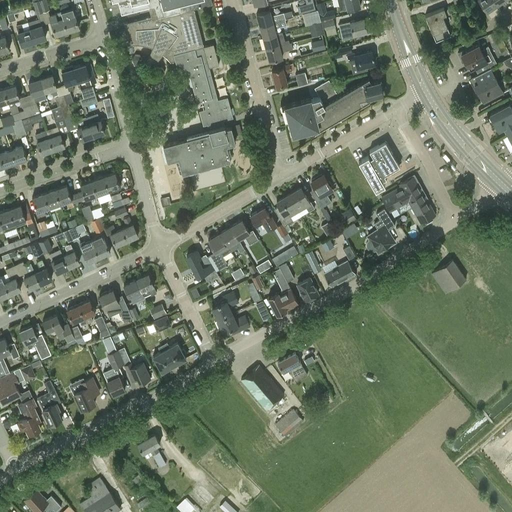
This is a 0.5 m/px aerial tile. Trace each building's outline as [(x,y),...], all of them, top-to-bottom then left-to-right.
[(43,12),(39,0),(33,2),(37,13),(43,12)] [(45,0),(39,0),(43,12),(49,10),(45,0)] [(61,3),(70,1),(69,0),(57,0),(61,11),(63,10),(61,3)] [(201,100),(204,112),(199,113),(203,128),(208,127),(209,131),(163,144),(167,160),(178,157),(182,172),(230,159),(226,144),(235,141),(231,126),(225,127),(223,120),(233,117),(227,96),(218,99),(209,67),(219,65),(214,44),(204,46),(194,9),(213,4),(211,0),(111,0),(112,3),(118,1),(122,15),(138,10),(149,8),(151,16),(124,23),(125,30),(119,31),(123,45),(125,45),(128,45),(130,44),(133,44),(135,44),(138,44),(140,45),(143,45),(145,46),(148,46),(150,47),(153,48),(151,50),(161,56),(162,54),(171,61),(175,60),(178,71),(188,68),(197,101),(201,100)] [(299,13),(315,8),(312,0),(305,0),(306,3),(297,6),(299,13)] [(337,0),(339,5),(340,11),(361,6),(359,0),(337,0)] [(497,5),(494,0),(478,0),(487,12),(497,5)] [(334,9),(326,11),(324,1),(316,3),(320,20),(323,19),(336,16),(334,9)] [(14,13),(24,10),(23,4),(6,10),(9,22),(16,20),(14,13)] [(67,10),(61,12),(67,31),(79,27),(75,14),(82,12),(80,4),(66,8),(67,10)] [(442,16),(446,14),(444,7),(425,15),(436,41),(450,36),(442,16)] [(320,21),(317,9),(303,13),(306,24),(320,21)] [(285,18),(285,17),(284,12),(272,16),(270,10),(257,13),(260,25),(285,18)] [(67,31),(61,12),(49,15),(51,22),(55,35),(67,31)] [(293,15),(285,17),(285,18),(260,25),(263,37),(276,33),(275,28),(286,25),(287,29),(296,26),(293,15)] [(354,34),(367,31),(364,17),(339,24),(342,39),(354,36),(354,34)] [(30,28),(34,41),(46,38),(42,25),(41,25),(39,19),(28,22),(30,28)] [(333,19),(324,21),(325,29),(335,26),(333,19)] [(21,45),(34,41),(30,28),(24,30),(22,24),(16,26),(18,32),(21,45)] [(276,33),(263,37),(266,49),(279,45),(289,43),(288,39),(284,40),(282,32),(276,33)] [(5,36),(0,37),(0,52),(9,49),(5,36)] [(322,39),(310,41),(312,50),(324,48),(322,39)] [(279,45),(266,49),(269,60),(282,57),(281,52),(293,49),(291,42),(289,43),(279,45)] [(331,57),(352,51),(350,45),(329,50),(331,57)] [(470,78),(470,79),(490,68),(497,64),(488,47),(480,51),(478,45),(467,51),(466,49),(457,53),(463,65),(465,63),(470,71),(474,69),(477,74),(470,78)] [(368,69),(366,65),(375,63),(372,50),(362,53),(362,51),(347,54),(352,73),(368,69)] [(139,64),(142,59),(140,55),(135,55),(133,57),(132,58),(132,59),(134,63),(139,64)] [(505,69),(511,67),(511,62),(511,57),(503,59),(505,69)] [(74,68),(78,81),(84,79),(86,85),(91,84),(89,77),(90,77),(89,76),(94,75),(90,63),(74,68)] [(284,72),(291,71),(289,64),(282,66),(282,68),(272,70),(276,86),(287,83),(284,72)] [(66,71),(62,72),(66,85),(67,84),(69,91),(74,89),(72,83),(78,81),(74,68),(73,68),(72,66),(65,68),(66,71)] [(162,77),(165,72),(162,68),(157,68),(155,73),(157,77),(162,77)] [(490,68),(470,79),(483,103),(502,93),(490,68)] [(298,85),(308,83),(305,71),(295,74),(298,85)] [(52,75),(40,79),(44,92),(51,89),(53,96),(58,94),(56,88),(52,75)] [(363,84),(361,81),(338,95),(328,78),(323,82),(323,83),(320,84),(320,83),(314,87),(319,95),(310,98),(310,97),(281,105),(283,114),(287,113),(292,133),(318,126),(317,123),(323,120),(326,125),(362,104),(360,100),(383,94),(379,80),(363,84)] [(44,92),(40,79),(28,83),(33,95),(35,101),(46,98),(44,92)] [(3,89),(8,102),(9,108),(14,107),(12,101),(20,99),(15,85),(3,89)] [(80,90),(83,98),(95,94),(93,86),(80,90)] [(66,103),(68,103),(73,101),(70,92),(63,94),(66,103)] [(57,106),(60,105),(66,103),(63,94),(55,97),(57,106)] [(95,94),(83,98),(80,99),(82,106),(98,101),(95,94)] [(102,98),(106,116),(113,115),(109,97),(102,98)] [(66,103),(60,105),(64,117),(72,114),(68,103),(66,103)] [(498,131),(511,124),(511,117),(511,116),(511,114),(511,110),(509,104),(488,114),(493,124),(494,123),(498,131)] [(60,105),(57,106),(50,108),(54,120),(64,117),(60,105)] [(29,109),(20,112),(22,118),(31,115),(29,109)] [(22,118),(20,112),(12,115),(13,121),(22,118)] [(93,115),(87,117),(93,136),(104,132),(100,119),(99,120),(97,113),(93,115)] [(22,120),(25,131),(33,128),(29,117),(22,120)] [(93,136),(87,117),(80,119),(76,121),(78,127),(77,127),(81,140),(93,136)] [(25,131),(22,120),(14,122),(14,125),(13,125),(15,131),(17,136),(26,133),(25,131)] [(13,124),(2,128),(4,134),(15,131),(13,125),(13,124)] [(57,127),(47,131),(53,149),(65,145),(60,133),(57,127)] [(53,149),(47,131),(35,134),(38,141),(37,141),(41,154),(53,149)] [(358,161),(371,182),(376,191),(385,185),(382,180),(386,177),(384,174),(400,165),(385,141),(369,150),(373,156),(369,158),(368,156),(358,161)] [(11,149),(15,162),(27,158),(22,145),(11,149)] [(15,162),(11,149),(0,152),(0,154),(4,166),(15,162)] [(104,176),(109,190),(120,186),(115,172),(104,176)] [(326,193),(333,189),(324,174),(311,181),(318,192),(313,195),(320,207),(331,201),(326,193)] [(109,190),(104,176),(92,180),(97,194),(109,190)] [(406,196),(421,188),(413,176),(399,184),(400,186),(381,196),(390,211),(409,201),(406,196)] [(97,194),(92,180),(80,185),(83,191),(78,193),(80,200),(97,194)] [(71,195),(67,185),(55,189),(60,203),(72,199),(73,203),(78,201),(75,194),(71,195)] [(301,186),(288,193),(302,216),(315,208),(311,201),(310,201),(301,186)] [(406,196),(409,201),(413,209),(428,201),(421,188),(406,196)] [(55,189),(44,193),(49,207),(60,203),(55,189)] [(49,207),(44,193),(32,197),(37,211),(49,207)] [(114,206),(130,201),(128,196),(122,198),(120,193),(111,197),(114,206)] [(302,216),(288,193),(277,200),(281,208),(276,210),(285,226),(302,216)] [(162,206),(171,204),(169,196),(160,199),(162,206)] [(428,201),(413,209),(420,222),(435,214),(428,201)] [(94,218),(91,210),(89,204),(82,207),(87,221),(94,218)] [(9,209),(14,223),(25,219),(27,224),(33,222),(29,211),(24,213),(21,205),(9,209)] [(117,218),(128,213),(125,206),(114,211),(117,218)] [(256,224),(262,221),(266,229),(270,227),(276,223),(271,215),(270,216),(264,206),(250,214),(256,224)] [(375,249),(376,249),(378,252),(394,241),(387,229),(394,225),(383,208),(376,213),(379,219),(373,222),(377,228),(367,235),(369,238),(368,239),(367,239),(367,240),(366,241),(366,242),(366,243),(366,244),(366,245),(366,246),(367,246),(367,247),(368,248),(368,249),(369,249),(370,250),(371,250),(372,250),(373,250),(374,250),(375,249)] [(0,211),(0,219),(3,227),(4,231),(15,227),(14,223),(9,209),(0,211)] [(127,226),(122,228),(127,240),(138,235),(133,223),(132,224),(128,216),(124,218),(127,226)] [(96,232),(104,229),(98,217),(90,220),(96,232)] [(230,226),(238,238),(243,235),(249,245),(258,239),(252,230),(249,232),(241,220),(230,226)] [(328,222),(321,226),(327,237),(334,233),(328,222)] [(277,227),(282,236),(288,232),(282,223),(277,227)] [(127,240),(122,228),(116,231),(113,224),(105,228),(108,235),(111,233),(116,245),(127,240)] [(56,225),(47,228),(49,233),(57,231),(56,225)] [(69,228),(73,239),(79,236),(75,226),(69,228)] [(230,226),(220,233),(230,250),(236,246),(239,250),(243,248),(238,238),(230,226)] [(27,230),(32,238),(37,235),(33,227),(27,230)] [(49,233),(47,228),(39,231),(41,236),(49,233)] [(68,241),(73,239),(69,228),(63,231),(68,241)] [(230,250),(220,233),(208,240),(215,252),(209,255),(218,269),(227,264),(222,255),(230,250)] [(101,234),(91,238),(99,257),(110,252),(105,240),(104,241),(101,234)] [(30,241),(28,235),(11,242),(13,247),(30,241)] [(47,237),(38,241),(43,252),(52,248),(49,241),(55,238),(53,235),(48,237),(47,237)] [(99,257),(91,238),(80,243),(83,250),(82,250),(88,262),(99,257)] [(43,252),(38,241),(29,245),(34,256),(43,252)] [(274,265),(297,251),(292,243),(269,257),(274,265)] [(68,253),(63,255),(68,267),(79,262),(74,251),(71,244),(65,247),(68,253)] [(343,249),(349,259),(355,255),(349,245),(343,249)] [(303,252),(312,272),(321,268),(312,248),(303,252)] [(218,275),(215,271),(210,263),(202,267),(198,259),(201,257),(200,256),(197,250),(186,255),(197,277),(202,274),(205,280),(206,281),(218,275)] [(68,267),(63,255),(57,258),(54,252),(50,254),(53,260),(52,261),(57,272),(68,267)] [(258,271),(271,265),(267,258),(254,264),(258,271)] [(441,291),(452,286),(450,283),(461,278),(451,258),(430,268),(441,291)] [(35,272),(40,284),(52,279),(47,267),(46,267),(42,259),(36,261),(40,270),(35,272)] [(324,272),(331,286),(354,273),(346,259),(324,272)] [(14,265),(19,275),(23,274),(24,277),(29,289),(40,284),(35,272),(32,266),(26,269),(26,268),(25,265),(23,261),(14,265)] [(279,265),(286,278),(287,281),(294,278),(286,262),(279,265)] [(4,282),(10,294),(21,289),(16,277),(19,275),(14,265),(5,269),(10,280),(4,282)] [(148,272),(135,278),(144,296),(150,293),(151,295),(157,292),(148,272)] [(257,288),(263,286),(258,275),(252,277),(257,288)] [(0,298),(10,294),(4,282),(1,276),(0,276),(0,298)] [(305,299),(318,293),(310,277),(297,283),(305,299)] [(144,296),(135,278),(123,283),(132,303),(144,298),(144,296)] [(298,303),(287,281),(286,278),(277,283),(281,292),(279,294),(278,292),(268,297),(277,314),(298,303)] [(99,294),(105,307),(108,315),(120,310),(125,321),(132,317),(125,301),(124,298),(118,301),(113,288),(99,294)] [(211,306),(217,320),(231,313),(228,306),(238,301),(233,290),(223,295),(225,300),(211,306)] [(89,299),(78,304),(86,323),(93,320),(90,314),(95,312),(89,299)] [(262,319),(268,315),(261,300),(254,303),(262,319)] [(153,316),(165,311),(162,303),(150,308),(153,316)] [(86,323),(78,304),(67,309),(72,322),(78,319),(80,326),(86,323)] [(135,306),(129,309),(131,314),(133,319),(139,317),(135,306)] [(221,327),(223,332),(229,329),(232,334),(250,326),(244,314),(234,319),(231,313),(217,320),(215,321),(218,328),(221,327)] [(74,337),(70,328),(69,325),(62,328),(61,325),(61,324),(56,314),(42,320),(47,330),(54,327),(59,337),(65,335),(67,340),(74,337)] [(110,333),(102,315),(94,318),(100,331),(100,336),(110,333)] [(170,325),(166,315),(152,321),(156,331),(170,325)] [(19,330),(25,342),(27,348),(36,344),(39,352),(42,357),(51,353),(42,332),(36,335),(32,325),(32,324),(19,330)] [(77,325),(70,328),(74,337),(77,342),(84,341),(77,325)] [(4,337),(0,338),(0,360),(6,373),(9,371),(2,355),(10,351),(13,358),(19,355),(13,342),(8,344),(4,337)] [(152,356),(161,371),(185,358),(184,355),(186,353),(183,348),(181,350),(177,342),(169,346),(168,344),(159,349),(160,351),(152,356)] [(119,367),(124,365),(117,350),(107,354),(113,369),(114,369),(114,371),(108,373),(110,379),(106,381),(112,394),(124,389),(119,377),(123,376),(119,367)] [(286,355),(285,357),(278,361),(283,371),(288,368),(295,381),(307,375),(300,362),(295,352),(293,353),(291,353),(290,354),(288,356),(286,355)] [(130,362),(124,365),(131,381),(137,378),(139,382),(150,377),(143,361),(132,366),(130,362)] [(21,367),(24,374),(33,370),(30,363),(21,367)] [(270,413),(288,398),(284,394),(284,393),(259,364),(240,379),(265,409),(266,409),(270,413)] [(0,396),(3,403),(20,394),(15,383),(18,381),(13,372),(2,377),(5,384),(0,386),(0,396)] [(90,392),(97,388),(92,377),(81,382),(84,387),(74,392),(81,409),(95,402),(90,392)] [(42,394),(44,398),(38,400),(49,424),(60,418),(56,411),(59,409),(56,402),(61,400),(50,379),(44,382),(48,391),(42,394)] [(40,428),(36,421),(39,420),(32,405),(35,404),(32,397),(17,404),(21,411),(24,409),(27,416),(16,422),(20,430),(25,428),(28,434),(40,428)] [(283,433),(301,418),(293,408),(275,424),(283,433)] [(159,466),(165,462),(156,445),(160,443),(154,433),(137,443),(143,452),(149,449),(159,466)] [(511,456),(499,470),(511,483),(511,456)] [(86,511),(114,511),(121,508),(100,476),(85,486),(91,495),(80,502),(86,511)] [(46,499),(36,489),(30,494),(30,493),(25,497),(26,498),(25,499),(35,511),(36,511),(39,509),(41,511),(50,511),(54,509),(55,511),(61,506),(51,494),(46,499)] [(198,511),(199,511),(184,495),(174,505),(181,511),(198,511)] [(226,511),(238,511),(225,499),(219,505),(226,511)]
